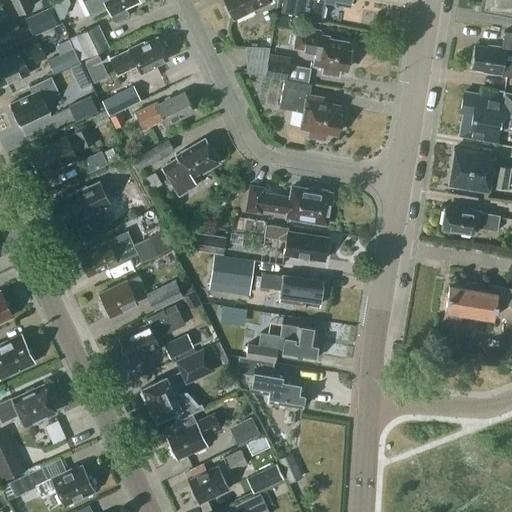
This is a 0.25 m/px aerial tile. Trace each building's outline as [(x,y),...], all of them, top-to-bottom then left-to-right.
[(0,0),(0,15),(4,14),(3,13),(9,10),(11,15),(30,6),(27,0),(0,0)] [(111,15),(113,20),(118,21),(126,17),(129,12),(125,5),(135,0),(82,0),(90,15),(106,7),(110,16),(111,15)] [(225,0),(232,16),(256,5),(257,7),(272,0),(225,0)] [(282,0),(281,9),(314,15),(316,4),(319,4),(319,0),(334,0),(351,3),(351,0),(282,0)] [(511,12),(511,0),(484,0),(483,8),(511,12)] [(25,17),(31,33),(40,29),(41,31),(59,24),(51,6),(25,17)] [(108,46),(98,25),(76,35),(87,56),(108,46)] [(345,67),(349,41),(329,38),(330,33),(318,32),(318,34),(297,30),(294,45),(315,48),(313,62),(324,63),(322,71),(337,74),(339,66),(345,67)] [(161,46),(156,36),(143,43),(142,40),(127,47),(129,49),(109,59),(116,74),(136,65),(140,74),(151,68),(150,66),(167,58),(165,55),(166,52),(164,47),(161,46)] [(0,59),(0,83),(27,71),(26,68),(46,59),(38,41),(0,59)] [(471,66),(483,68),(483,71),(511,75),(511,76),(511,75),(511,53),(503,52),(504,47),(487,44),(487,47),(474,45),(471,66)] [(247,71),(264,75),(270,46),(245,45),(247,71)] [(49,64),(53,76),(81,64),(74,48),(48,59),(50,64),(49,64)] [(287,79),(289,65),(290,56),(269,52),(266,75),(284,78),(287,79)] [(99,55),(85,60),(92,79),(106,74),(99,55)] [(160,71),(139,76),(141,89),(163,85),(160,71)] [(284,78),(283,81),(278,105),(303,109),(300,124),(310,126),(308,134),(324,137),(326,128),(336,130),(341,105),(321,101),(323,95),(310,92),(311,84),(284,78)] [(29,85),(32,92),(11,102),(14,108),(11,109),(16,119),(18,118),(20,122),(49,109),(44,98),(59,90),(55,81),(42,81),(41,80),(29,85)] [(142,100),(134,84),(111,95),(119,111),(142,100)] [(498,125),(511,127),(511,92),(489,89),(488,95),(464,91),(460,111),(463,112),(459,134),(495,140),(498,125)] [(171,96),(136,113),(144,131),(163,122),(164,124),(177,118),(176,116),(193,108),(185,91),(173,97),(171,96)] [(95,111),(89,98),(68,109),(74,121),(95,111)] [(122,111),(110,117),(115,127),(115,128),(126,123),(123,117),(125,116),(122,111)] [(74,131),(67,134),(66,133),(30,150),(40,171),(76,154),(74,149),(81,145),(83,148),(96,142),(87,124),(74,131)] [(172,177),(169,179),(178,195),(198,184),(193,176),(219,161),(205,138),(188,148),(187,146),(176,152),(179,157),(165,165),(172,177)] [(134,156),(140,167),(174,150),(168,139),(134,156)] [(455,146),(448,183),(487,189),(488,184),(494,185),(507,187),(510,166),(498,164),(495,180),(489,179),(493,152),(455,146)] [(108,164),(102,151),(80,162),(85,175),(108,164)] [(118,165),(130,194),(143,188),(130,160),(118,165)] [(67,197),(56,202),(65,222),(80,215),(81,218),(94,212),(93,209),(110,201),(99,180),(87,186),(86,184),(66,194),(67,197)] [(331,203),(333,194),(329,188),(321,187),(321,189),(292,185),(290,194),(263,189),(263,185),(249,183),(245,207),(261,210),(262,206),(287,210),(286,214),(325,220),(328,202),(331,203)] [(441,226),(457,229),(457,231),(473,234),(475,226),(497,230),(499,214),(482,211),(482,210),(461,207),(461,209),(444,206),(441,226)] [(283,251),(323,257),(326,234),(287,228),(287,226),(266,223),(264,234),(285,237),(283,251)] [(147,236),(136,242),(129,228),(90,246),(91,249),(80,254),(89,273),(104,265),(108,265),(133,253),(132,251),(136,249),(141,260),(171,246),(163,228),(161,229),(159,224),(145,230),(147,236)] [(233,228),(231,240),(241,242),(243,230),(233,228)] [(208,251),(224,254),(226,236),(197,231),(194,252),(208,254),(208,251)] [(256,261),(215,256),(211,286),(251,291),(256,261)] [(264,285),(280,287),(278,303),(292,304),(292,299),(318,303),(322,278),(283,272),(282,274),(266,272),(264,285)] [(100,292),(111,315),(139,302),(135,294),(146,288),(139,274),(100,292)] [(146,292),(154,309),(183,295),(176,278),(146,292)] [(444,309),(448,310),(447,316),(460,318),(461,312),(493,317),(495,301),(511,304),(511,287),(492,285),(491,291),(475,288),(476,282),(466,280),(465,286),(448,284),(444,309)] [(0,319),(14,313),(3,289),(0,290),(0,319)] [(177,309),(166,314),(164,308),(143,318),(146,323),(121,335),(132,358),(146,351),(150,351),(161,346),(155,334),(183,321),(177,309)] [(314,357),(317,339),(314,338),(316,326),(281,321),(279,333),(261,330),(259,342),(249,341),(247,353),(275,358),(277,349),(282,349),(282,352),(314,357)] [(0,376),(34,361),(21,334),(0,344),(0,376)] [(193,348),(188,334),(163,346),(169,359),(193,348)] [(186,383),(214,369),(204,346),(175,360),(186,383)] [(287,375),(288,370),(272,367),(273,359),(239,353),(236,367),(253,370),(251,384),(268,387),(266,399),(308,406),(311,389),(303,387),(304,378),(287,375)] [(173,412),(176,420),(204,406),(202,402),(200,403),(187,391),(178,392),(177,388),(172,391),(165,377),(143,387),(158,419),(173,412)] [(19,413),(24,424),(56,410),(44,383),(12,398),(12,396),(0,401),(0,417),(2,421),(19,413)] [(215,412),(198,421),(193,412),(176,420),(172,422),(176,431),(168,435),(173,445),(172,448),(175,454),(177,454),(179,457),(194,450),(198,449),(208,444),(204,436),(222,427),(215,412)] [(251,416),(229,426),(238,444),(260,433),(251,416)] [(57,419),(45,424),(52,441),(64,436),(57,419)] [(25,471),(6,428),(0,431),(0,475),(3,481),(25,471)] [(268,445),(263,434),(245,442),(250,453),(268,445)] [(218,465),(189,479),(192,485),(190,490),(194,499),(198,499),(200,503),(229,489),(223,476),(247,464),(239,448),(216,460),(218,465)] [(292,452),(278,458),(289,481),(303,475),(292,452)] [(277,462),(246,477),(253,492),(284,478),(277,462)] [(57,488),(64,504),(94,490),(82,464),(63,473),(63,471),(48,478),(42,467),(10,482),(16,496),(37,487),(41,495),(57,488)] [(235,503),(239,511),(269,511),(266,505),(271,503),(266,491),(261,493),(260,491),(235,503)]
